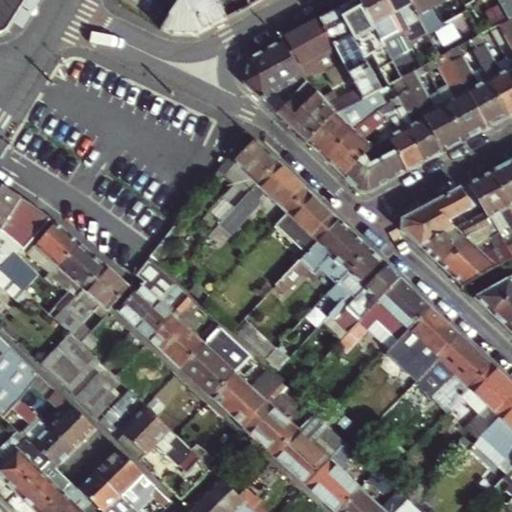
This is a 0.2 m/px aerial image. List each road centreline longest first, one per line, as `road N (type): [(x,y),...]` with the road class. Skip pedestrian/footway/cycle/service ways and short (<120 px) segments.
road 1 (residential): [(364,217),(511,353)]
road 2 (residential): [(233,103),(277,130),(364,217)]
road 3 (residential): [(364,217),(511,137)]
